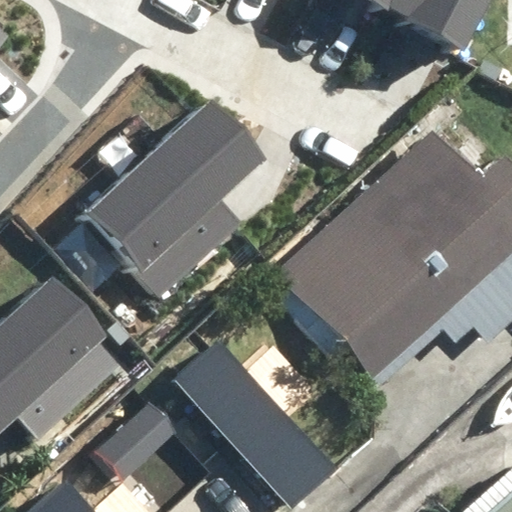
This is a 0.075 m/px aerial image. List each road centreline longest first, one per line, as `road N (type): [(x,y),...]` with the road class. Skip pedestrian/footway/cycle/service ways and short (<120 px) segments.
road 1 (residential): [(344,109),(133,2)]
road 2 (residential): [(0,159),(133,2)]
